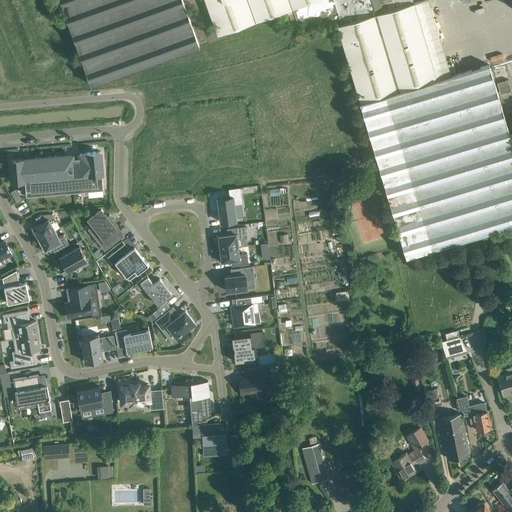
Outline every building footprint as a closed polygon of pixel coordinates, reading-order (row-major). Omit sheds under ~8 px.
[(198,44),(182,0),(60,0),(90,83),(198,44)] [(205,0),(217,33),(293,6),(298,20),(336,6),(341,24),(337,25),(406,256),(511,224),(511,142),(489,64),(437,80),(414,2),(413,3),(412,0),(205,0)] [(479,61),(498,57),(495,43),(476,47),(479,61)] [(23,158),(9,159),(11,182),(25,180),(26,195),(103,188),(102,174),(103,174),(101,151),(87,152),(87,153),(80,154),(80,157),(73,158),(72,154),(25,158),(23,158)] [(229,196),(217,198),(220,222),(236,220),(234,204),(242,203),(240,187),(228,188),(229,196)] [(16,189),(11,192),(17,202),(22,199),(16,189)] [(101,209),(88,219),(103,237),(98,242),(105,250),(115,242),(109,234),(118,227),(109,215),(107,216),(101,209)] [(41,222),(30,228),(34,235),(37,234),(39,238),(55,230),(51,223),(56,220),(52,213),(39,214),(37,215),(41,222)] [(230,234),(216,235),(217,244),(219,243),(220,248),(238,246),(237,238),(247,237),(245,225),(230,227),(230,234)] [(55,230),(39,238),(41,242),(39,244),(43,251),(54,245),(57,251),(69,244),(63,234),(58,237),(55,230)] [(0,258),(2,257),(3,259),(13,254),(8,245),(7,245),(6,245),(3,240),(0,241),(0,258)] [(125,243),(107,257),(113,263),(115,262),(129,279),(149,264),(134,246),(130,249),(125,243)] [(89,263),(80,246),(60,256),(63,262),(59,264),(64,273),(80,264),(82,267),(89,263)] [(221,253),(218,253),(219,261),(234,259),(234,266),(248,264),(247,253),(239,254),(238,246),(220,248),(221,253)] [(226,281),(225,281),(225,289),(227,288),(227,291),(247,288),(246,280),(254,279),(253,265),(239,267),(240,274),(225,276),(226,281)] [(17,270),(2,277),(8,303),(30,298),(26,282),(19,283),(17,270)] [(172,293),(160,278),(154,283),(147,274),(134,284),(140,291),(145,287),(151,295),(150,295),(153,299),(154,298),(158,304),(172,293)] [(105,281),(98,282),(100,292),(110,290),(105,281)] [(71,301),(65,302),(67,317),(92,313),(90,298),(98,297),(95,283),(69,288),(71,301)] [(236,304),(231,305),(234,326),(255,323),(255,322),(260,322),(259,312),(254,312),(252,302),(251,296),(235,298),(236,304)] [(163,304),(157,308),(161,312),(161,313),(170,307),(168,305),(166,302),(163,304)] [(171,308),(155,320),(162,329),(167,325),(177,337),(180,334),(182,333),(182,332),(195,322),(185,310),(177,316),(174,313),(171,308)] [(28,309),(3,314),(4,322),(7,322),(8,328),(11,328),(13,338),(38,334),(38,333),(37,325),(37,324),(36,324),(35,321),(35,320),(27,322),(26,318),(29,318),(28,309)] [(126,328),(115,331),(118,347),(126,345),(127,351),(130,350),(151,346),(152,346),(151,340),(149,327),(148,325),(148,329),(146,329),(127,333),(127,330),(126,328)] [(503,344),(511,341),(511,329),(500,333),(503,344)] [(251,334),(232,337),(235,361),(245,360),(245,358),(256,357),(255,355),(254,341),(261,340),(260,331),(262,331),(262,330),(250,332),(251,334)] [(116,348),(113,334),(100,337),(100,333),(80,337),(84,362),(104,359),(102,351),(116,348)] [(13,360),(10,360),(11,368),(37,363),(35,354),(33,354),(32,351),(40,350),(40,349),(39,345),(40,345),(40,344),(38,334),(13,338),(15,351),(12,351),(13,360)] [(459,338),(443,342),(448,358),(463,354),(459,338)] [(511,370),(511,371),(510,366),(504,368),(506,373),(498,375),(503,393),(511,390),(511,370)] [(6,372),(0,372),(0,375),(2,384),(10,382),(8,371),(6,372)] [(38,374),(13,379),(17,404),(18,403),(37,400),(38,405),(39,411),(40,416),(52,414),(51,409),(49,398),(50,398),(50,396),(49,396),(47,385),(46,385),(40,386),(40,385),(38,375),(38,374)] [(263,374),(239,376),(241,393),(265,390),(263,374)] [(418,377),(411,378),(412,392),(420,391),(418,377)] [(190,383),(169,385),(170,397),(188,396),(196,395),(198,412),(190,412),(191,425),(211,416),(208,380),(190,382),(190,383)] [(130,385),(121,386),(122,402),(131,401),(131,403),(142,402),(141,400),(149,400),(150,409),(164,408),(162,388),(149,390),(148,384),(139,385),(139,383),(130,384),(130,385)] [(78,391),(78,392),(78,394),(79,399),(80,404),(81,407),(82,411),(103,407),(104,411),(112,410),(112,412),(113,412),(111,389),(110,389),(110,391),(106,392),(101,393),(101,389),(100,386),(90,388),(91,389),(78,391)] [(437,388),(427,390),(429,403),(439,401),(437,388)] [(488,418),(487,410),(485,411),(484,402),(468,405),(467,398),(457,400),(459,407),(463,411),(469,410),(469,413),(471,422),(476,421),(477,430),(490,428),(490,425),(491,423),(490,420),(489,419),(488,419),(488,418)] [(469,455),(467,445),(460,414),(440,418),(448,459),(469,455)] [(223,423),(200,425),(200,433),(202,433),(203,449),(204,449),(204,451),(212,451),(217,451),(226,450),(226,446),(227,446),(226,433),(222,433),(222,431),(224,431),(223,423)] [(422,426),(417,429),(406,435),(414,449),(430,440),(422,426)] [(236,434),(230,435),(231,447),(238,446),(236,434)] [(319,444),(303,448),(312,483),(328,479),(319,444)] [(19,457),(30,456),(29,446),(17,448),(19,457)] [(425,459),(420,451),(419,448),(407,455),(406,453),(401,456),(398,450),(387,456),(391,462),(389,463),(393,470),(396,468),(401,476),(408,472),(409,475),(417,471),(414,466),(425,459)] [(108,466),(97,466),(98,478),(109,477),(108,466)] [(366,471),(360,473),(361,479),(362,481),(368,480),(366,471)] [(352,475),(338,478),(343,504),(357,501),(352,475)] [(492,489),(511,511),(511,492),(502,481),(492,489)] [(490,511),(484,502),(469,511),(490,511)]
